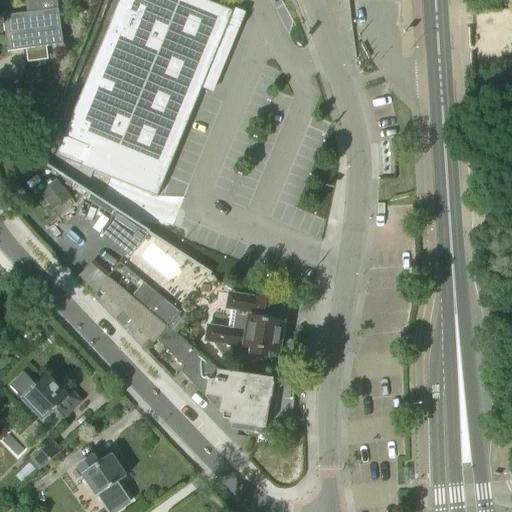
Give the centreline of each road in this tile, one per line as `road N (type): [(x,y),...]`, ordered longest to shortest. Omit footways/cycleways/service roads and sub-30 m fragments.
road 1 (residential): [(330,511),(327,407),(359,200),(358,159),(347,98),(312,0)]
road 2 (secondary): [(466,511),(436,0)]
road 3 (residential): [(282,511),(244,488),(0,232)]
